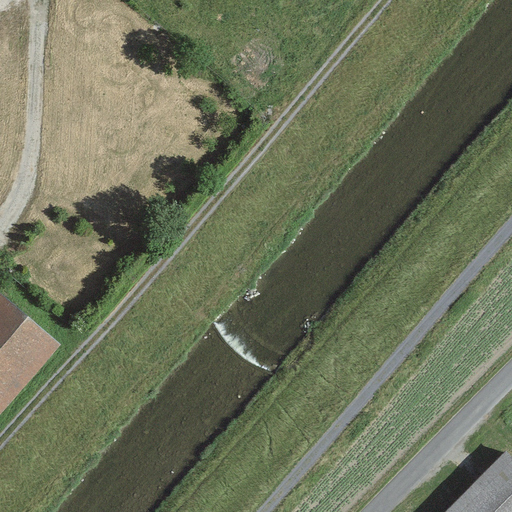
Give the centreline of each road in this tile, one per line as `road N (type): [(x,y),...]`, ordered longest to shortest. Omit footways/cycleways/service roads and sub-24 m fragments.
road 1 (track): [(511,229),(274,511)]
road 2 (unclassified): [(381,511),(511,380)]
